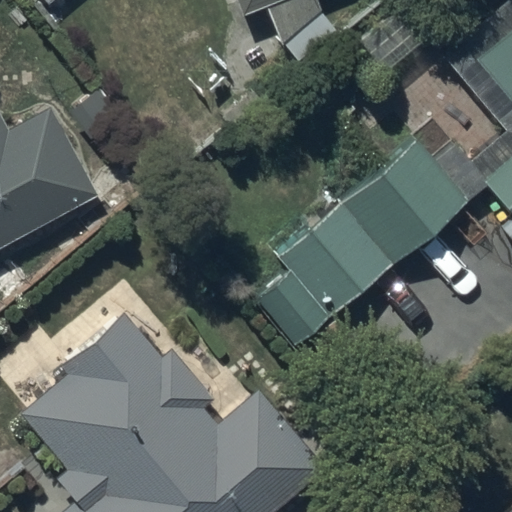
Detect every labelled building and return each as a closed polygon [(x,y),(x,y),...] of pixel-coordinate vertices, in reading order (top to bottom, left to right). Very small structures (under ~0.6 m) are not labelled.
[(241,0),(245,11),(269,2),(281,40),(299,63),(342,31),(326,9),(323,0),(241,0)] [(441,33),(416,0),(410,0),(359,37),(386,73),(441,33)] [(511,29),(464,71),(509,124),(465,162),(511,217),(511,29)] [(0,258),(99,208),(51,113),(13,132),(3,111),(0,112),(0,258)] [(472,199),(419,135),(279,254),(333,317),(472,199)] [(74,375),(27,411),(72,472),(62,479),(79,501),(63,511),(271,511),(326,471),(265,390),(222,423),(208,405),(214,401),(177,352),(166,360),(134,317),(67,367),(74,375)]
